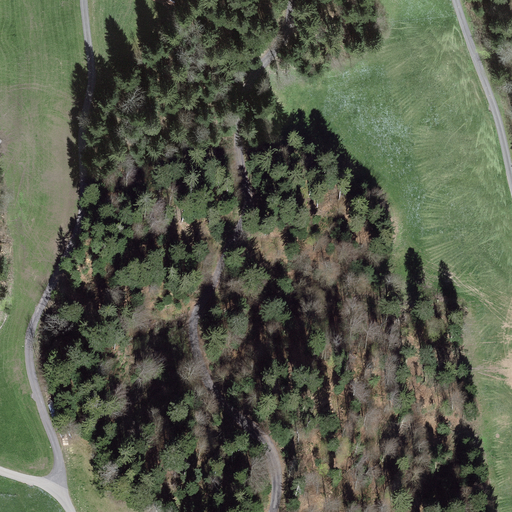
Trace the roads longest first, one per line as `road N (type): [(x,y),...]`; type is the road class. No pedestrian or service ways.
road 1 (track): [(291,0),(287,32),(253,73),(242,101),(247,213),(191,331),(204,379),(272,458),(273,511)]
road 2 (track): [(57,487),(59,460),(33,380),(29,336),(83,210),(81,141),(92,74),(85,0)]
road 3 (track): [(511,183),(456,0)]
